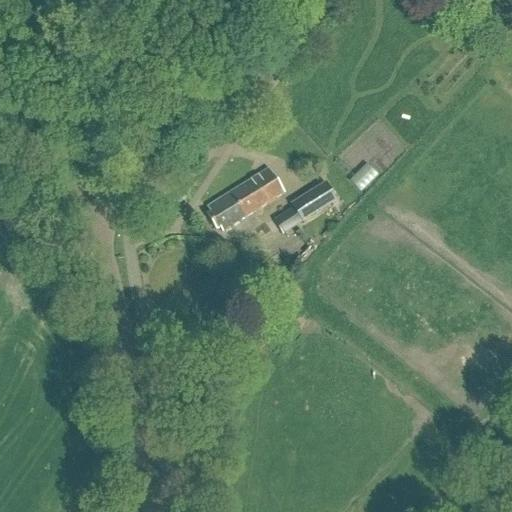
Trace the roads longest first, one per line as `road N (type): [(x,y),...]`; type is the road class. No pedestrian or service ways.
road 1 (unclassified): [(88,208),(188,171),(307,0)]
road 2 (tertiary): [(153,511),(112,291),(88,208)]
road 3 (tertiary): [(88,208),(28,0)]
